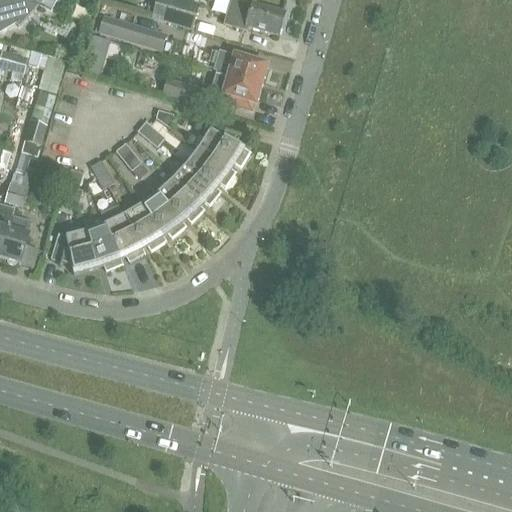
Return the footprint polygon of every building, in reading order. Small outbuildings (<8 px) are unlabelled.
[(8,0),(4,5),(3,3),(0,4),(0,35),(15,26),(19,29),(38,8),(51,14),(57,0),(8,0)] [(151,16),(149,21),(190,34),(199,6),(180,0),(147,0),(144,13),(151,16)] [(244,32),(246,29),(277,38),(284,15),(254,6),(255,5),(244,1),(238,23),(237,23),(235,29),(244,32)] [(97,37),(161,56),(167,37),(102,19),(97,37)] [(216,72),(214,79),(259,92),(262,81),(265,80),(267,73),(265,70),(266,68),(219,54),(214,71),(216,72)] [(9,55),(4,71),(24,76),(28,61),(9,55)] [(255,105),(259,92),(214,79),(211,91),(217,93),(213,103),(250,115),(253,105),(255,105)] [(160,98),(194,108),(199,91),(165,80),(160,98)] [(169,131),(173,118),(158,113),(155,122),(169,131)] [(29,122),(23,142),(41,147),(47,127),(29,122)] [(137,135),(147,143),(155,133),(145,125),(137,135)] [(165,141),(155,133),(147,143),(157,151),(165,141)] [(231,173),(234,169),(240,173),(250,156),(244,152),(233,146),(236,139),(239,140),(240,139),(225,134),(224,136),(225,136),(222,140),(210,133),(198,151),(231,173)] [(133,156),(125,146),(115,155),(123,164),(133,156)] [(198,151),(186,167),(216,192),(220,188),(224,191),(235,177),(231,173),(198,151)] [(2,152),(0,159),(0,171),(5,173),(11,154),(2,152)] [(13,174),(4,206),(23,211),(29,191),(27,190),(32,170),(28,168),(31,156),(20,154),(15,175),(13,174)] [(141,166),(133,156),(123,164),(131,174),(141,166)] [(107,175),(101,164),(90,170),(96,181),(107,175)] [(186,167),(172,182),(200,210),(204,206),(208,210),(221,196),(216,192),(186,167)] [(71,173),(68,183),(80,187),(83,177),(71,173)] [(113,186),(107,175),(96,181),(102,192),(113,186)] [(200,210),(172,182),(157,196),(182,226),(186,223),(190,227),(204,215),(200,210)] [(71,190),(67,205),(78,209),(83,194),(71,190)] [(157,196),(141,208),(163,240),(166,238),(170,243),(186,232),(182,226),(157,196)] [(0,208),(0,260),(12,219),(11,219),(13,212),(0,208)] [(123,218),(142,253),(146,250),(149,255),(166,245),(163,240),(141,208),(123,218)] [(120,263),(125,261),(127,267),(144,259),(142,253),(123,218),(105,227),(120,263)] [(26,223),(12,219),(0,260),(0,261),(7,263),(8,266),(14,268),(16,266),(32,271),(38,252),(25,248),(28,237),(23,235),(26,223)] [(98,272),(102,270),(105,276),(122,269),(120,263),(105,227),(86,234),(98,272)] [(98,272),(86,234),(65,239),(58,237),(50,262),(61,265),(60,269),(61,269),(62,266),(72,269),(73,278),(98,272)]
